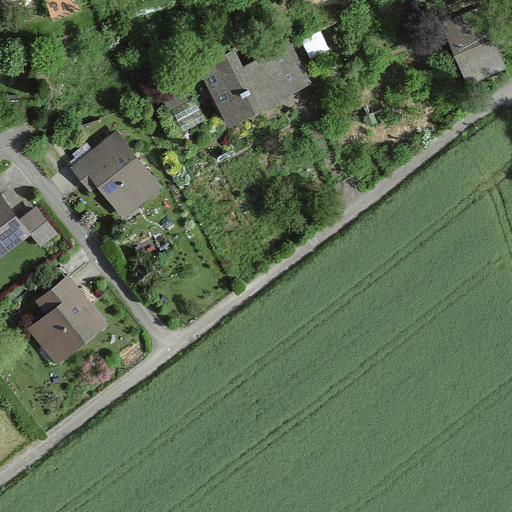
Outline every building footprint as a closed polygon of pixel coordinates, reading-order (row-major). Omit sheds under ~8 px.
[(501,62),(478,7),(444,21),(467,76),(501,62)] [(193,64),(221,122),(306,82),(286,40),(235,64),(227,47),(193,64)] [(157,186),(112,128),(62,167),(80,189),(90,182),(117,216),(157,186)] [(0,248),(23,232),(32,245),(51,232),(31,204),(13,216),(0,196),(0,248)] [(21,323),(50,358),(100,317),(60,269),(29,294),(40,307),(21,323)]
